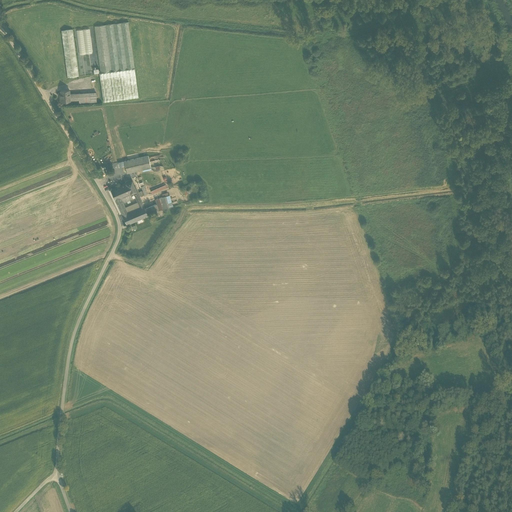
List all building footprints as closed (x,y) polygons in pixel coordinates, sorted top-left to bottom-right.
[(128,22),(105,25),(112,72),(100,73),(99,73),(103,102),(138,97),(128,22)] [(144,67),(138,24),(129,25),(135,68),(144,67)] [(105,25),(94,26),(100,73),(112,72),(105,25)] [(148,25),(139,26),(145,70),(154,69),(148,25)] [(157,26),(149,27),(155,71),(163,70),(157,26)] [(79,76),(73,29),(60,31),(67,78),(79,76)] [(78,43),(79,54),(91,53),(90,41),(78,43)] [(69,90),(60,91),(61,98),(60,98),(60,102),(70,101),(69,94),(69,90)] [(90,93),(69,94),(70,101),(79,100),(79,103),(90,102),(90,93)] [(149,156),(123,161),(125,168),(126,173),(151,168),(149,156)] [(132,181),(125,184),(130,194),(133,193),(134,195),(135,199),(139,198),(136,191),(132,181)] [(150,189),(152,194),(167,188),(165,183),(150,189)] [(125,184),(110,190),(118,206),(123,204),(123,203),(131,200),(130,197),(134,195),(133,193),(130,194),(125,184)] [(169,196),(160,198),(163,210),(172,207),(169,196)] [(160,198),(155,199),(156,205),(158,211),(163,210),(160,198)] [(137,204),(125,209),(126,210),(127,213),(143,206),(141,202),(137,204)] [(156,205),(145,209),(148,215),(158,211),(156,205)] [(127,213),(122,215),(126,225),(148,215),(145,209),(143,206),(127,213)]
